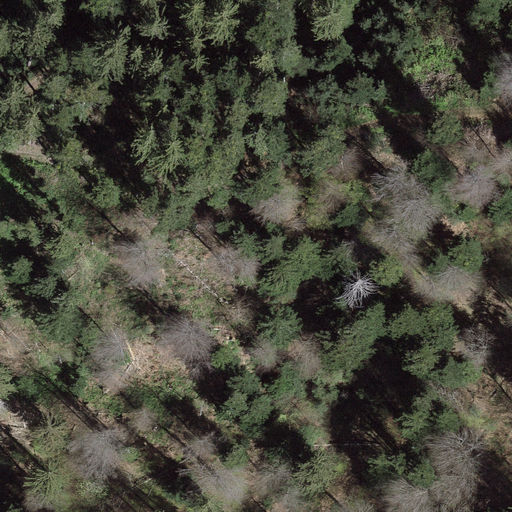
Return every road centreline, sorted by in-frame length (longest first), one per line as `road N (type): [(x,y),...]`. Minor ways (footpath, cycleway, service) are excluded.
road 1 (track): [(511,108),(470,129),(0,166)]
road 2 (track): [(181,0),(0,98)]
